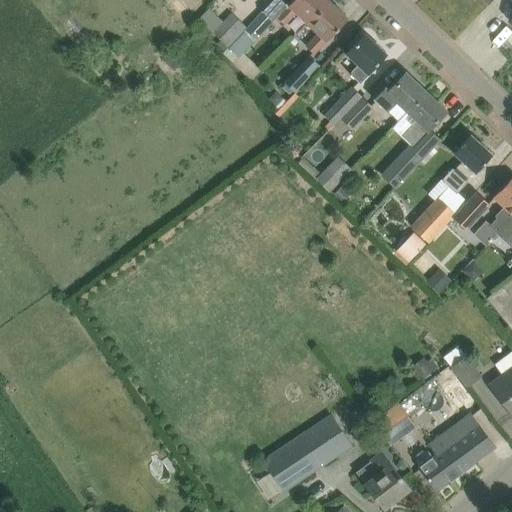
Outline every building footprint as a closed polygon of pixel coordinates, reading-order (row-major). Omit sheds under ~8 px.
[(295,13),(306,23),(321,7),(328,0),(292,0),(277,16),(285,24),(295,13)] [(307,44),(315,52),(347,18),(328,0),(321,7),(306,23),(317,33),(307,44)] [(208,8),(200,17),(198,19),(206,26),(212,33),(214,31),(222,22),(208,8)] [(246,30),(247,28),(232,12),(222,22),(214,31),(230,46),(246,30)] [(262,12),(247,28),(246,30),(255,39),(272,22),(262,12)] [(244,53),(254,43),(244,32),(229,47),(239,57),(244,53)] [(364,34),(347,52),(358,63),(349,73),(361,84),(370,75),(368,73),(386,54),(364,34)] [(319,65),(309,56),(294,71),(304,80),(319,65)] [(242,71),(242,72),(245,75),(250,80),(261,70),(252,61),(242,71)] [(294,90),(304,80),(294,71),(284,81),(294,90)] [(376,99),(387,110),(398,120),(425,91),(405,72),(387,91),(386,89),(376,99)] [(325,114),(334,123),(328,129),(329,131),(362,97),(352,88),(325,114)] [(425,91),(398,120),(392,127),(404,138),(418,123),(427,131),(428,129),(446,111),(425,91)] [(373,109),(362,97),(329,131),(341,143),(373,109)] [(409,144),(387,167),(401,180),(423,157),(439,140),(428,129),(427,131),(412,147),(409,144)] [(469,134),(453,152),(462,161),(454,170),(453,168),(443,179),(456,192),(467,181),(465,179),(473,171),(475,173),(492,154),(469,134)] [(319,172),(314,178),(328,190),(341,174),(326,163),(319,172)] [(479,236),(487,244),(497,233),(511,216),(511,176),(493,197),(502,206),(494,214),(497,217),(479,236)] [(342,185),(334,194),(343,202),(351,193),(342,185)] [(473,195),(457,213),(467,223),(484,205),(473,195)] [(412,227),(427,242),(454,213),(438,199),(412,227)] [(511,216),(497,233),(511,246),(511,216)] [(413,232),(403,242),(416,254),(426,243),(413,232)] [(438,293),(450,280),(438,268),(425,282),(438,293)] [(511,296),(503,285),(487,299),(511,330),(511,296)] [(501,373),(488,383),(511,414),(511,350),(494,364),(501,373)] [(481,375),(464,354),(450,366),(466,387),(481,375)] [(419,381),(437,367),(433,362),(430,365),(423,357),(409,368),(415,376),(419,381)] [(407,414),(398,402),(373,421),(382,433),(407,414)] [(439,452),(419,467),(436,490),(495,446),(471,413),(432,441),(439,452)] [(392,442),(414,424),(408,416),(386,434),(392,442)] [(266,459),(273,471),(258,481),(269,497),(337,453),(319,424),(266,459)] [(357,473),(365,484),(384,508),(409,488),(382,454),(357,473)]
